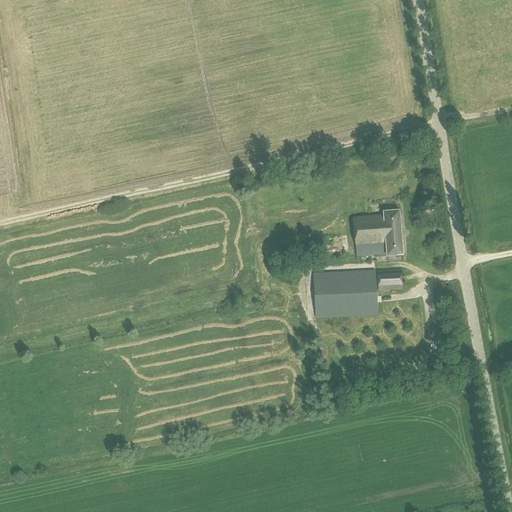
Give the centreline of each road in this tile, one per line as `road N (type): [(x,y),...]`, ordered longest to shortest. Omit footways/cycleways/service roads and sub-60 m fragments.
road 1 (track): [(0,221),(456,115),(511,109)]
road 2 (tertiary): [(509,511),(417,0)]
